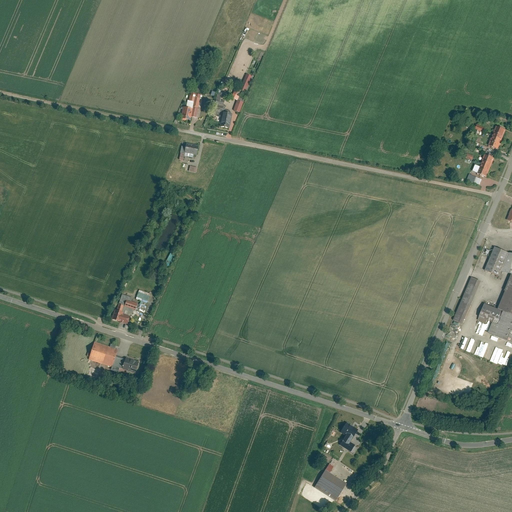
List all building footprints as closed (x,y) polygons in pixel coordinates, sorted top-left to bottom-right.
[(246,92),(253,76),(246,73),(240,89),(246,92)] [(239,96),(241,90),(236,88),(233,94),(239,96)] [(202,95),(191,93),(187,107),(183,106),(180,119),(190,122),(191,117),(196,118),(202,95)] [(225,101),(220,100),(222,93),(217,93),(215,105),(224,106),(225,101)] [(240,99),(234,97),(230,107),(236,109),(240,99)] [(230,114),(223,113),(221,127),(228,128),(230,114)] [(498,126),(494,136),(504,140),(508,130),(498,126)] [(494,136),(490,145),(500,149),(504,140),(494,136)] [(199,146),(182,143),(179,156),(196,159),(199,146)] [(496,159),(487,155),(481,167),(479,173),(489,177),(496,159)] [(477,177),(471,174),(468,180),(475,183),(475,182),(477,177)] [(502,277),(504,272),(511,254),(496,248),(487,271),(502,277)] [(171,253),(165,265),(170,268),(176,256),(171,253)] [(504,272),(511,273),(511,278),(500,309),(486,304),(479,321),(493,327),(490,334),(511,342),(511,253),(511,254),(504,272)] [(483,282),(473,278),(455,321),(465,325),(483,282)] [(151,294),(140,290),(138,299),(148,303),(151,294)] [(139,304),(128,300),(126,307),(137,310),(139,304)] [(118,311),(116,310),(113,320),(130,325),(132,317),(124,314),(125,313),(122,312),(118,311)] [(469,341),(470,337),(466,335),(462,349),(468,351),(471,341),(469,341)] [(118,349),(96,342),(90,360),(112,367),(112,366),(116,355),(118,349)] [(494,362),(498,354),(494,353),(493,356),(490,355),(488,360),(494,362)] [(126,359),(116,355),(112,366),(114,366),(113,370),(120,372),(121,368),(123,369),(126,359)] [(126,359),(123,369),(137,374),(141,363),(126,359)] [(359,430),(347,424),(342,432),(348,435),(354,439),(359,430)] [(351,452),(354,454),(358,447),(351,443),(345,439),(342,445),(352,450),(351,452)] [(349,483),(327,470),(316,487),(338,501),(349,483)]
